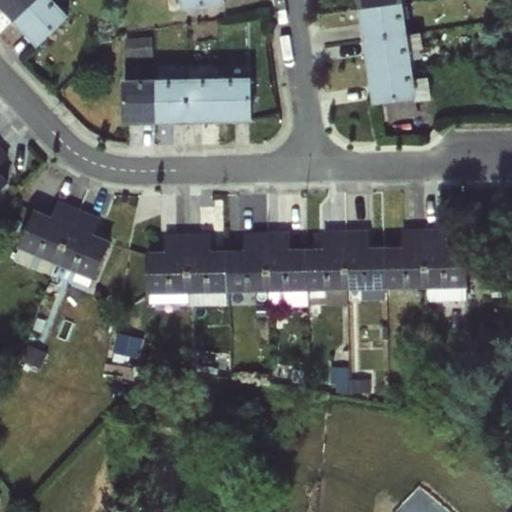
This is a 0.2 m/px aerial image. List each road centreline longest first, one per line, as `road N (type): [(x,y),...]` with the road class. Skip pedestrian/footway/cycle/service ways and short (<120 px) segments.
road 1 (residential): [(0,75),(48,126),(138,170),(322,164)]
road 2 (residential): [(322,164),(511,151)]
road 3 (residential): [(322,164),(291,0)]
